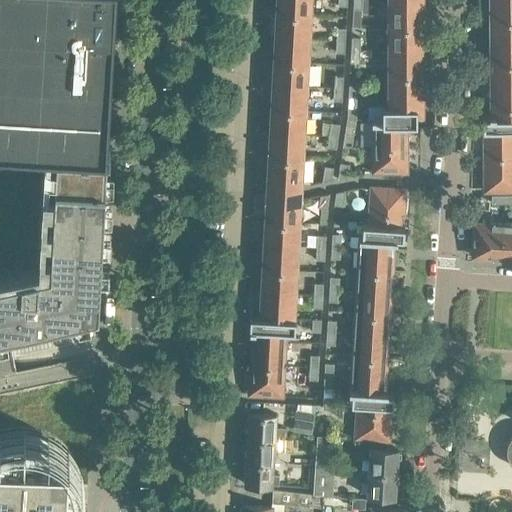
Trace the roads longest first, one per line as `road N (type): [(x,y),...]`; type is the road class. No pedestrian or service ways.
road 1 (secondary): [(159,0),(133,511)]
road 2 (residential): [(219,511),(245,0)]
road 3 (residential): [(445,290),(452,0)]
road 4 (residential): [(433,511),(440,364)]
